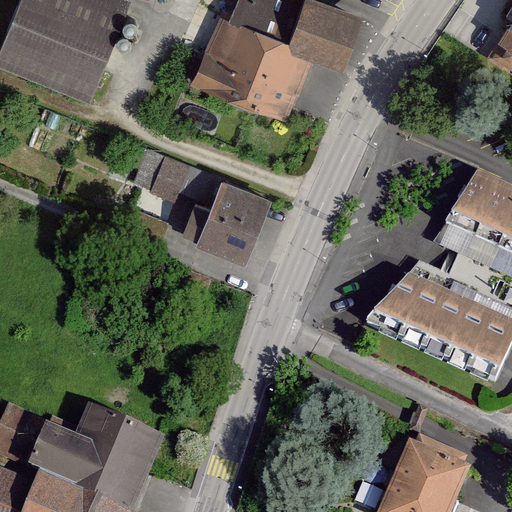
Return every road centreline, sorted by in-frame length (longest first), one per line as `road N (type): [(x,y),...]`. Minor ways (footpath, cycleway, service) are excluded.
road 1 (secondary): [(211,511),(272,323),(363,111),(437,0)]
road 2 (track): [(0,80),(117,126)]
